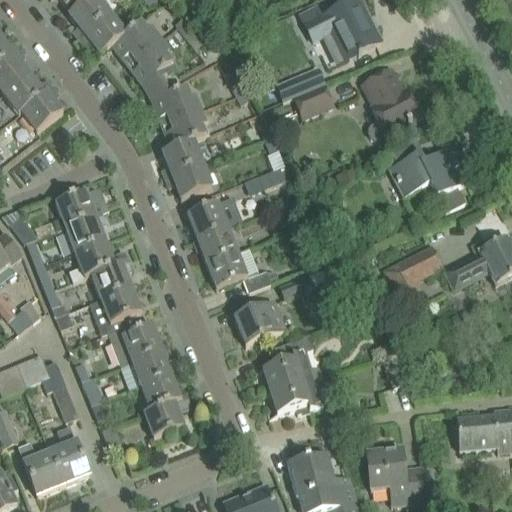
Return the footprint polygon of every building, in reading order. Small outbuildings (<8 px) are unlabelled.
[(81,0),(48,0),(51,3),(55,0),(57,0),(66,12),(81,0)] [(111,20),(94,0),(72,17),(82,30),(76,34),(82,42),(111,20)] [(156,4),(152,0),(142,0),(149,9),(149,10),(150,11),(158,6),(156,4)] [(366,20),(358,4),(305,31),(313,46),(335,35),(350,63),(380,48),(380,47),(375,49),(362,22),(366,20)] [(126,40),(111,20),(82,42),(88,50),(94,46),(104,58),(112,52),(112,51),(126,40)] [(176,29),(187,42),(193,38),(182,24),(176,29)] [(127,72),(160,45),(151,34),(148,36),(141,28),(126,40),(112,51),(112,52),(127,72)] [(204,51),(193,38),(187,42),(198,56),(204,51)] [(0,70),(19,56),(13,48),(7,52),(0,42),(0,70)] [(171,100),(162,85),(176,74),(165,61),(169,57),(160,45),(127,72),(143,92),(152,108),(171,100)] [(0,96),(3,100),(29,80),(20,68),(25,63),(19,56),(0,70),(0,96)] [(323,57),(283,74),(288,86),(328,69),(323,57)] [(232,75),(224,79),(233,95),(240,91),(232,75)] [(316,76),(276,92),(282,108),(293,103),(322,91),(316,76)] [(403,98),(391,76),(362,91),(373,113),(371,114),(378,127),(371,130),(368,134),(369,139),(370,142),(374,146),(379,146),(421,124),(406,96),(403,98)] [(21,118),(53,94),(46,86),(39,92),(29,80),(3,100),(19,120),(21,118)] [(249,107),(240,91),(233,95),(241,111),(249,107)] [(331,112),(322,91),(293,103),(302,124),(331,112)] [(59,102),(53,94),(21,118),(37,138),(63,118),(53,106),(59,102)] [(195,103),(190,105),(186,94),(171,100),(152,108),(162,133),(200,117),(195,103)] [(206,130),(200,117),(162,133),(171,155),(192,146),(193,147),(204,143),(200,133),(206,130)] [(274,142),(268,126),(258,130),(265,145),(274,142)] [(280,157),(274,142),(265,145),(271,161),(280,157)] [(202,170),(193,147),(192,146),(171,155),(162,158),(168,173),(162,175),(166,184),(202,170)] [(424,167),(420,158),(389,174),(404,202),(429,189),(437,203),(438,203),(446,219),(466,208),(458,192),(467,188),(449,154),(424,167)] [(212,194),(202,170),(166,184),(169,194),(176,191),(182,206),(212,194)] [(284,173),(258,183),(263,196),(289,186),(284,173)] [(56,225),(55,228),(58,237),(65,234),(102,220),(99,211),(101,210),(104,203),(102,198),(96,195),(87,199),(86,197),(85,198),(82,191),(82,190),(60,199),(63,206),(56,209),(61,223),(56,225)] [(218,209),(187,221),(197,246),(228,234),(243,228),(234,205),(219,211),(218,209)] [(298,207),(289,211),(275,216),(282,231),(295,226),(304,223),(298,207)] [(102,220),(65,234),(74,259),(106,247),(100,231),(106,229),(102,221),(102,220)] [(38,245),(21,223),(10,231),(25,250),(27,249),(36,246),(38,245)] [(228,234),(197,246),(207,271),(238,259),(228,234)] [(0,278),(22,261),(5,239),(0,242),(0,278)] [(511,282),(511,252),(507,243),(478,257),(480,260),(455,273),(446,278),(455,294),(489,277),(495,291),(511,282)] [(36,246),(27,249),(33,265),(42,262),(36,246)] [(79,274),(69,278),(73,289),(84,284),(91,282),(90,281),(128,266),(125,257),(112,262),(106,247),(74,259),(79,274)] [(310,248),(300,252),(309,275),(319,271),(310,248)] [(433,250),(396,269),(382,276),(402,318),(427,307),(417,285),(444,272),(433,250)] [(238,259),(207,271),(217,296),(244,285),(249,298),(271,289),(266,276),(259,279),(249,254),(238,259)] [(128,266),(90,281),(91,282),(99,306),(132,294),(125,278),(132,275),(128,266)] [(55,295),(45,271),(37,274),(46,299),(55,295)] [(0,281),(0,296),(12,309),(21,301),(2,280),(0,281)] [(309,296),(304,282),(278,292),(283,305),(309,296)] [(132,294),(99,306),(108,330),(105,332),(108,340),(139,328),(136,320),(141,319),(132,294)] [(61,311),(55,295),(46,299),(52,314),(56,323),(68,318),(65,309),(61,311)] [(27,333),(15,318),(0,299),(0,315),(9,326),(19,340),(27,333)] [(46,319),(38,299),(15,318),(27,333),(46,319)] [(274,308),(234,324),(246,352),(286,336),(274,308)] [(74,331),(68,318),(56,323),(61,336),(74,331)] [(139,328),(108,340),(120,372),(168,354),(165,345),(159,347),(153,331),(142,335),(139,328)] [(322,381),(319,371),(309,374),(304,357),(312,354),(308,343),(270,355),(270,356),(275,355),(280,370),(255,378),(256,382),(258,382),(256,378),(263,376),(270,398),(322,381)] [(168,354),(120,372),(130,398),(141,394),(140,393),(172,381),(166,365),(172,363),(168,354)] [(382,363),(384,369),(393,394),(408,389),(397,357),(382,363)] [(50,383),(45,372),(41,362),(41,361),(29,365),(38,388),(50,383)] [(38,388),(29,365),(17,370),(26,393),(38,388)] [(61,379),(56,368),(45,372),(50,383),(61,379)] [(83,369),(75,372),(81,387),(90,384),(83,369)] [(26,393),(17,370),(5,375),(14,398),(26,393)] [(14,398),(5,375),(0,376),(0,397),(2,402),(14,398)] [(172,381),(140,393),(141,394),(149,417),(150,418),(188,403),(184,394),(178,396),(172,381)] [(269,418),(268,418),(269,423),(296,415),(298,420),(331,409),(325,391),(322,381),(270,398),(277,420),(270,422),(269,418)] [(100,408),(90,384),(81,387),(91,412),(100,408)] [(78,423),(65,391),(53,396),(66,428),(78,423)] [(149,417),(144,419),(144,420),(154,445),(185,433),(178,417),(191,412),(188,403),(150,418),(149,417)] [(106,424),(100,408),(91,412),(98,427),(106,424)] [(511,457),(511,415),(493,417),(494,422),(457,425),(460,457),(496,454),(496,459),(511,457)] [(5,417),(0,418),(0,443),(4,453),(17,448),(5,417)] [(115,431),(102,436),(112,461),(125,456),(115,431)] [(90,481),(70,432),(56,438),(63,453),(50,459),(64,492),(90,481)] [(64,492),(50,459),(36,464),(30,448),(17,454),(37,503),(64,492)] [(425,508),(422,476),(422,474),(405,476),(402,455),(367,459),(370,496),(389,494),(391,511),(425,508)] [(358,511),(351,482),(334,486),(327,460),(310,465),(309,463),(287,469),(296,504),(299,503),(301,511),(358,511)] [(19,495),(9,475),(0,479),(0,511),(16,511),(17,511),(11,499),(19,495)] [(274,511),(268,495),(241,506),(240,502),(224,509),(225,511),(274,511)]
